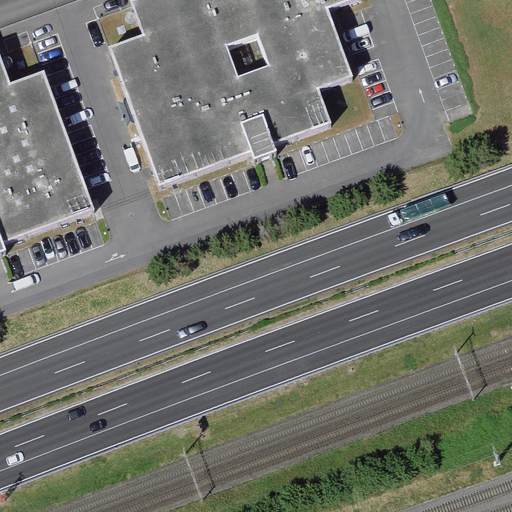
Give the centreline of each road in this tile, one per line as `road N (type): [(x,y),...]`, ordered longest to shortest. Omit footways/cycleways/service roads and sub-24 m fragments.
road 1 (motorway): [(511,203),(0,393)]
road 2 (motorway): [(0,452),(511,262)]
road 3 (unknown): [(54,0),(138,237)]
